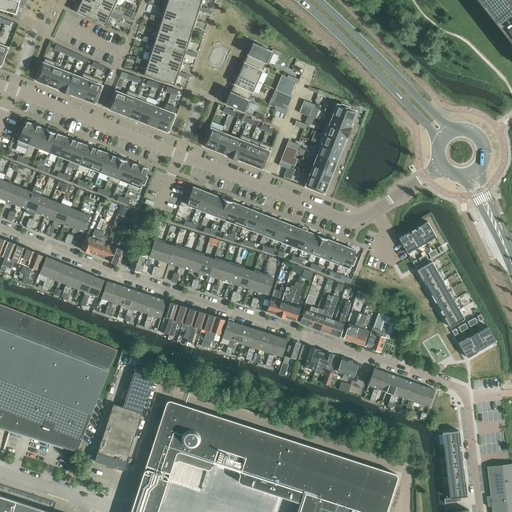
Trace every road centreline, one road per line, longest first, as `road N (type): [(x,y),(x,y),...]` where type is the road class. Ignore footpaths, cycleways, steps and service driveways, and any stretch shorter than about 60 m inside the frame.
road 1 (residential): [(479,511),(462,389),(0,227)]
road 2 (residential): [(441,166),(353,223),(0,86)]
road 3 (secondary): [(298,0),(439,140)]
road 4 (secondary): [(450,129),(316,0)]
road 5 (unclassified): [(186,396),(159,388),(118,511)]
road 6 (unknown): [(74,498),(116,369)]
road 7 (unclassified): [(114,511),(0,473)]
